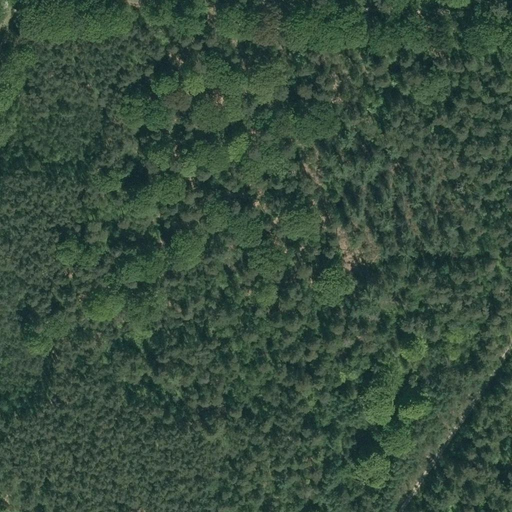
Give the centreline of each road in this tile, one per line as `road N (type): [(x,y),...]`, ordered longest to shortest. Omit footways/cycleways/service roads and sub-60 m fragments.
road 1 (track): [(162,0),(511,14)]
road 2 (track): [(400,511),(511,347)]
